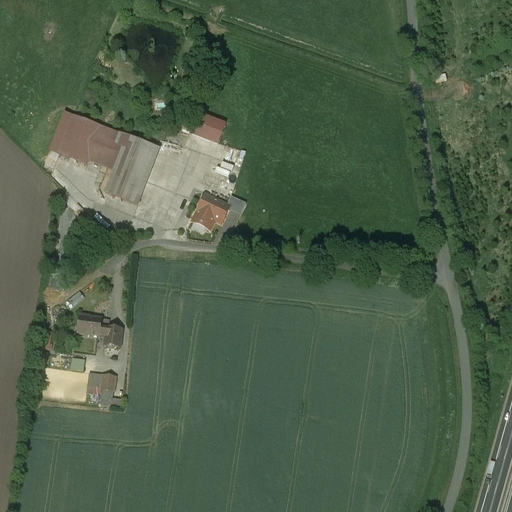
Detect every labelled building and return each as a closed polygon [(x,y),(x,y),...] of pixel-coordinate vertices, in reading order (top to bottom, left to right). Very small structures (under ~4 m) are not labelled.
[(138,208),(160,151),(72,117),(65,114),(50,153),(111,176),(104,195),(138,208)] [(219,145),(226,126),(196,115),(189,137),(219,147),(219,145)] [(232,209),(205,196),(192,224),(211,233),(215,225),(223,228),(232,209)] [(90,318),(80,317),(77,335),(106,339),(107,331),(101,330),(102,321),(89,319),(90,318)] [(122,332),(107,330),(107,331),(106,339),(105,347),(120,349),(122,332)] [(74,371),(86,373),(89,361),(76,358),(74,371)] [(116,379),(102,377),(100,393),(115,394),(116,379)]
